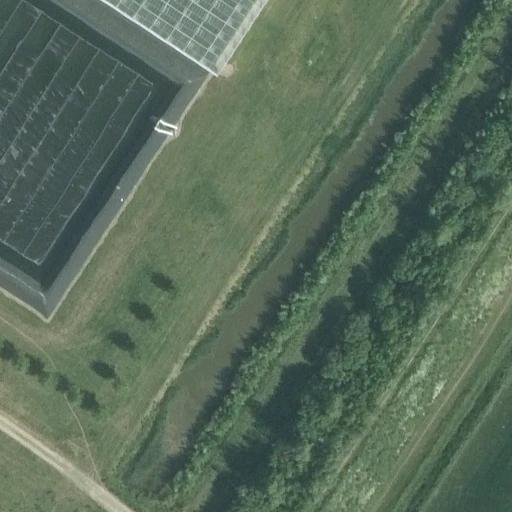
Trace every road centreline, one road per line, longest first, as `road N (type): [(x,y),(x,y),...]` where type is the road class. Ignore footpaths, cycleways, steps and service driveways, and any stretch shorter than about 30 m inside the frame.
road 1 (track): [(211,511),(511,45)]
road 2 (track): [(0,416),(116,511)]
